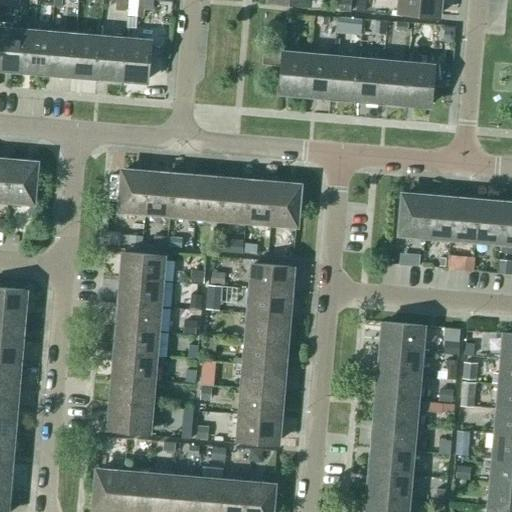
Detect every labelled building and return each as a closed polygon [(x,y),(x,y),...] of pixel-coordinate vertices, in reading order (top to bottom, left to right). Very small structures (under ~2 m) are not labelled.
[(128,0),(126,27),(136,28),(138,0),(128,0)] [(350,12),(351,0),(334,0),(333,10),(350,12)] [(357,0),(357,12),(365,12),(366,1),(357,0)] [(438,16),(439,0),(400,0),(399,12),(438,16)] [(317,16),(316,24),(329,25),(330,18),(317,16)] [(346,18),(345,34),(361,35),(362,19),(346,18)] [(384,48),(387,21),(372,20),(369,47),(384,48)] [(396,22),(395,31),(408,32),(408,23),(396,22)] [(433,40),(434,27),(417,26),(416,39),(433,40)] [(0,68),(22,70),(25,32),(0,29),(0,68)] [(47,72),(50,34),(25,32),(22,70),(47,72)] [(72,74),(75,36),(50,34),(47,72),(72,74)] [(97,76),(100,38),(75,36),(72,74),(97,76)] [(121,79),(125,40),(100,38),(97,76),(121,79)] [(125,40),(121,79),(147,81),(150,42),(125,40)] [(264,46),(262,64),(282,66),(283,53),(283,48),(264,46)] [(282,66),(279,92),(305,94),(309,56),(283,53),(282,66)] [(309,56),(305,94),(330,96),(333,58),(309,56)] [(333,58),(330,96),(355,98),(358,60),(333,58)] [(358,60),(355,98),(379,101),(383,62),(358,60)] [(383,62),(379,101),(404,103),(408,64),(383,62)] [(408,64),(404,103),(430,105),(433,67),(408,64)] [(0,199),(7,200),(10,162),(0,160),(0,199)] [(10,162),(7,200),(30,202),(33,202),(36,164),(10,162)] [(147,213),(150,175),(125,173),(122,211),(147,213)] [(172,215),(175,176),(150,175),(147,213),(172,215)] [(197,217),(200,178),(175,176),(172,215),(197,217)] [(221,219),(224,180),(200,178),(197,217),(221,219)] [(246,221),(249,182),(224,180),(221,219),(246,221)] [(271,223),(274,184),(249,182),(246,221),(271,223)] [(274,184),(271,223),(296,225),(299,186),(274,184)] [(426,236),(429,197),(403,195),(400,234),(426,236)] [(450,238),(454,199),(429,197),(426,236),(450,238)] [(475,240),(479,201),(454,199),(450,238),(475,240)] [(500,242),(504,204),(479,201),(475,240),(500,242)] [(30,202),(29,215),(37,216),(38,203),(33,202),(30,202)] [(511,243),(511,204),(504,204),(500,242),(511,243)] [(120,234),(119,243),(142,246),(143,237),(120,234)] [(181,247),(182,238),(153,235),(153,244),(181,247)] [(234,240),(233,253),(242,253),(243,240),(234,240)] [(256,254),(257,244),(245,243),(244,252),(256,254)] [(293,259),(294,250),(271,248),(271,257),(293,259)] [(122,279),(161,282),(163,256),(124,253),(122,279)] [(448,255),(446,270),(470,272),(471,257),(448,255)] [(511,261),(499,260),(498,274),(511,274),(511,261)] [(250,290),(289,293),(291,267),(252,264),(250,290)] [(203,284),(204,271),(190,270),(189,283),(203,284)] [(223,286),(225,273),(211,272),(210,285),(223,286)] [(158,307),(161,282),(122,279),(120,304),(158,307)] [(219,302),(221,288),(207,286),(206,301),(219,302)] [(0,314),(22,316),(24,291),(0,288),(0,314)] [(287,318),(289,293),(250,290),(248,315),(287,318)] [(190,294),(189,308),(201,309),(202,295),(190,294)] [(156,332),(158,307),(120,304),(118,328),(156,332)] [(0,339),(20,341),(22,316),(0,314),(0,339)] [(285,343),(287,318),(248,315),(246,340),(285,343)] [(184,319),(183,334),(195,335),(196,320),(184,319)] [(381,348),(420,351),(422,326),(384,322),(381,348)] [(154,357),(156,332),(118,328),(116,353),(154,357)] [(502,359),(511,359),(511,334),(505,333),(502,359)] [(0,364),(18,366),(20,341),(0,339),(0,364)] [(215,351),(215,339),(205,339),(204,351),(215,351)] [(283,368),(285,343),(246,340),(244,365),(283,368)] [(444,342),(444,353),(458,354),(459,342),(444,342)] [(465,343),(464,355),(472,356),(474,344),(465,343)] [(196,361),(198,346),(188,345),(187,359),(196,361)] [(418,376),(420,351),(381,348),(379,373),(418,376)] [(152,382),(154,357),(116,353),(114,378),(152,382)] [(511,384),(511,359),(502,359),(500,384),(511,384)] [(456,380),(457,361),(446,360),(445,379),(456,380)] [(202,361),(201,377),(214,378),(215,362),(202,361)] [(476,380),(477,364),(463,363),(462,379),(476,380)] [(0,389),(16,391),(18,366),(0,364),(0,389)] [(281,393),(283,368),(244,365),(242,390),(281,393)] [(194,384),(195,371),(186,369),(185,383),(194,384)] [(416,401),(418,376),(379,373),(377,398),(416,401)] [(150,406),(152,382),(114,378),(112,403),(150,406)] [(473,408),(475,383),(461,382),(459,407),(473,408)] [(511,409),(511,384),(500,384),(498,409),(511,409)] [(210,401),(211,388),(200,387),(199,400),(210,401)] [(0,414),(14,416),(16,391),(0,389),(0,414)] [(439,389),(438,401),(452,402),(453,390),(439,389)] [(279,418),(281,393),(242,390),(240,414),(279,418)] [(413,426),(416,401),(377,398),(375,423),(413,426)] [(148,432),(150,406),(112,403),(109,429),(148,432)] [(423,403),(422,412),(441,413),(442,404),(423,403)] [(183,409),(182,420),(192,421),(193,410),(183,409)] [(511,434),(511,409),(498,409),(496,434),(511,434)] [(0,439),(12,441),(14,416),(0,414),(0,439)] [(277,443),(279,418),(240,414),(238,440),(277,443)] [(411,451),(413,426),(375,423),(373,448),(411,451)] [(207,441),(208,427),(197,426),(196,440),(207,441)] [(511,460),(511,434),(496,434),(494,458),(511,460)] [(0,464),(10,466),(12,441),(0,439),(0,464)] [(163,442),(162,451),(175,452),(175,443),(163,442)] [(456,443),(455,455),(467,456),(468,444),(456,443)] [(189,445),(188,455),(198,456),(199,446),(189,445)] [(212,448),(211,459),(224,460),(225,449),(212,448)] [(409,476),(411,451),(373,448),(370,473),(409,476)] [(511,485),(511,460),(494,458),(492,483),(511,485)] [(0,490),(7,491),(10,466),(0,464),(0,490)] [(457,466),(455,478),(468,480),(470,468),(457,466)] [(120,511),(123,473),(98,471),(94,509),(120,511)] [(127,511),(144,511),(148,475),(123,473),(120,511),(127,511)] [(407,501),(409,476),(370,473),(368,497),(407,501)] [(169,511),(173,477),(148,475),(144,511),(169,511)] [(194,511),(198,479),(173,477),(169,511),(194,511)] [(219,511),(222,481),(198,479),(194,511),(219,511)] [(245,511),(247,483),(222,481),(219,511),(245,511)] [(247,483),(245,511),(270,511),(273,485),(247,483)] [(511,510),(511,485),(492,483),(489,508),(511,510)] [(436,489),(435,502),(445,503),(446,490),(436,489)] [(405,511),(407,501),(368,497),(367,511),(405,511)]
